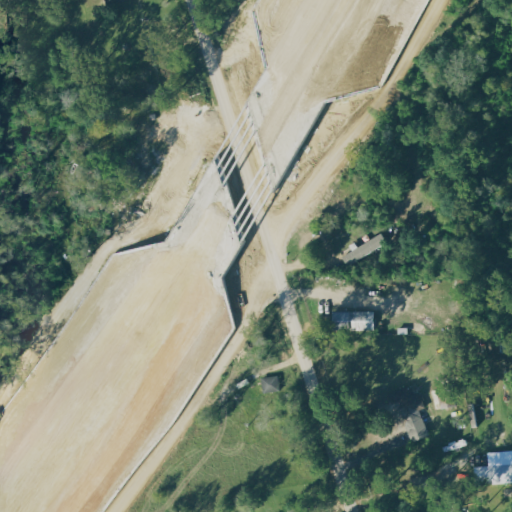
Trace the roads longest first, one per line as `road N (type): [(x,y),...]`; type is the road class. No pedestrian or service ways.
road 1 (residential): [(191,0),(353,511)]
road 2 (motorway): [(229,173),(97,381),(0,511)]
road 3 (motorway): [(56,511),(250,224)]
road 4 (motorway): [(281,171),(380,0)]
road 5 (motorway): [(328,0),(263,113)]
